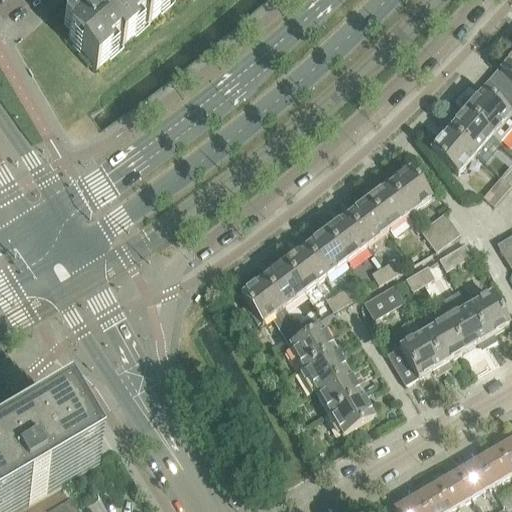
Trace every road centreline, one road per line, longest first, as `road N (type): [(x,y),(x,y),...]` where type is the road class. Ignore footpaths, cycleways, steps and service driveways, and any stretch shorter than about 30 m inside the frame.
road 1 (residential): [(144,373),(196,250),(377,103),(481,0)]
road 2 (tertiary): [(86,250),(209,160),(390,0)]
road 3 (tertiary): [(333,0),(189,128),(64,212)]
road 4 (residential): [(351,485),(511,391)]
road 5 (unclassified): [(45,273),(119,388)]
road 6 (unclassified): [(144,373),(86,250)]
road 7 (residential): [(0,364),(12,357),(68,385),(119,388)]
